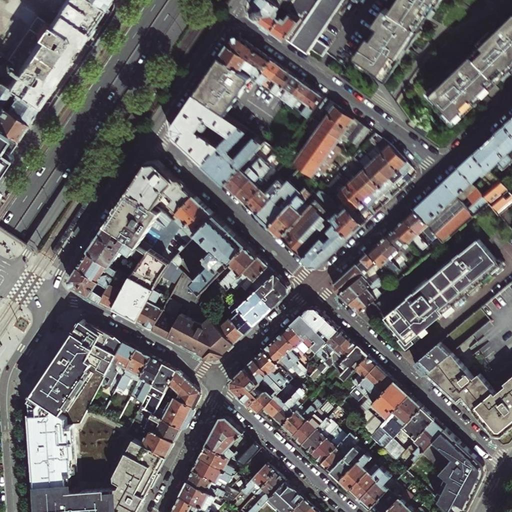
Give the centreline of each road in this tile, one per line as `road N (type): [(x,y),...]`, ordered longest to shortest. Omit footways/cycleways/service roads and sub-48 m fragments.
road 1 (primary): [(13,274),(195,0)]
road 2 (primary): [(0,267),(178,0)]
road 3 (primary): [(158,0),(0,236)]
road 4 (residential): [(442,168),(229,11)]
road 5 (residential): [(313,287),(505,466)]
road 6 (tertiary): [(13,511),(7,384),(50,291)]
road 7 (residential): [(313,287),(149,132)]
road 8 (tertiary): [(126,0),(0,186)]
road 9 (residential): [(50,291),(174,348),(217,388)]
road 10 (tertiary): [(50,291),(149,132)]
road 11 (residential): [(217,388),(350,511)]
road 12 (residential): [(442,168),(313,287)]
road 13 (tertiary): [(149,132),(229,11)]
road 14 (residential): [(313,287),(226,365),(217,388)]
road 15 (residential): [(217,388),(156,511)]
